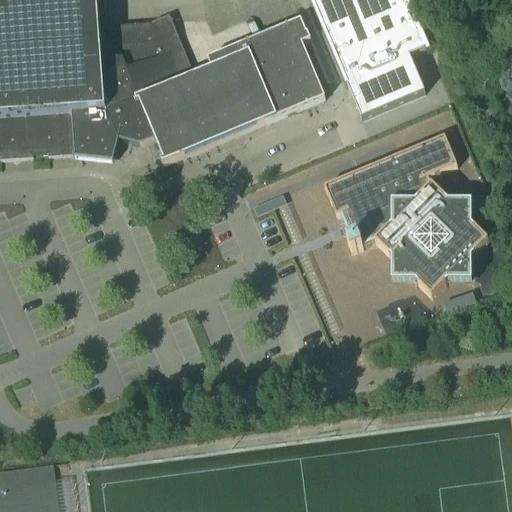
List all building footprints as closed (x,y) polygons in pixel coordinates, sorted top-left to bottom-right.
[(325,103),(302,49),(311,46),(307,38),(306,38),(301,25),(208,65),(211,73),(195,81),(169,20),(151,27),(99,31),(96,0),(0,0),(0,163),(33,161),(33,158),(47,157),(48,161),(75,159),(75,164),(112,168),(118,144),(135,149),(140,149),(143,148),(155,143),(161,158),(164,166),(161,167),(163,171),(265,128),(266,129),(325,103)] [(362,125),(425,97),(409,61),(425,54),(426,57),(430,55),(406,0),(306,0),(346,92),(347,91),(362,125)] [(445,142),(324,191),(337,221),(341,220),(351,245),(347,246),(352,257),(363,253),(362,251),(375,246),(432,302),(488,246),(472,230),(480,227),(466,193),(463,195),(461,191),(464,190),(459,178),(458,179),(455,172),(457,171),(445,142)] [(499,225),(487,200),(478,204),(490,229),(499,225)] [(264,208),(253,212),(257,221),(268,216),(264,208)] [(472,296),(443,307),(446,317),(476,306),(472,296)] [(0,511),(56,511),(51,469),(0,475),(0,511)]
